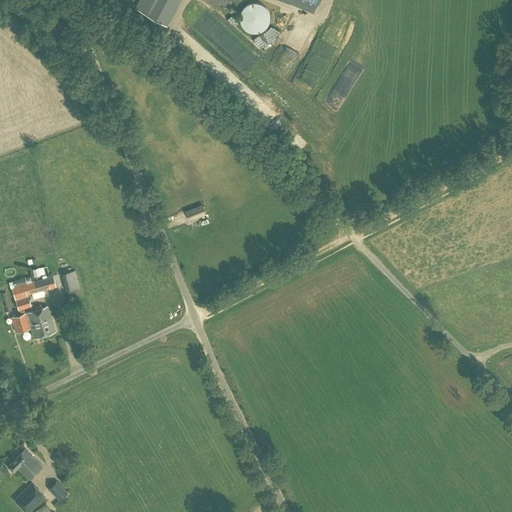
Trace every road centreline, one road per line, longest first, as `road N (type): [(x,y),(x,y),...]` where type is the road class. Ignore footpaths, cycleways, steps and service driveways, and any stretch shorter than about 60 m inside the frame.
road 1 (unclassified): [(511,397),(203,93),(76,4)]
road 2 (track): [(511,151),(192,313)]
road 3 (unclassified): [(192,313),(76,4)]
road 4 (unclassified): [(285,511),(192,313)]
road 5 (unclassified): [(0,411),(192,313)]
